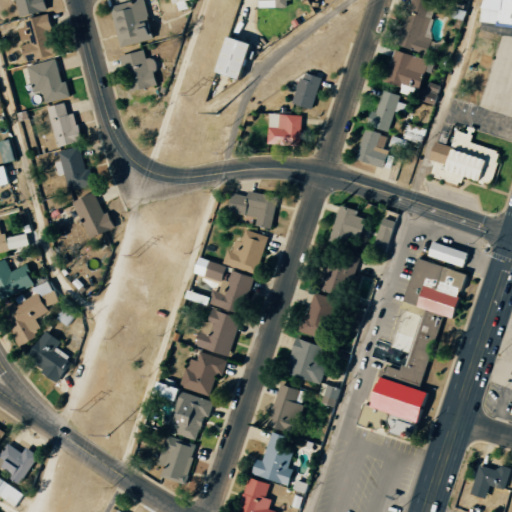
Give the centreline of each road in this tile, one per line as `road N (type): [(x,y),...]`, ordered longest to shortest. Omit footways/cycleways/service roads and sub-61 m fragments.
road 1 (tertiary): [(77,0),(111,118),(145,171),(171,180),(270,168),(320,175),(511,238)]
road 2 (residential): [(211,511),(381,0)]
road 3 (residential): [(183,511),(0,393)]
road 4 (primary): [(430,511),(493,311)]
